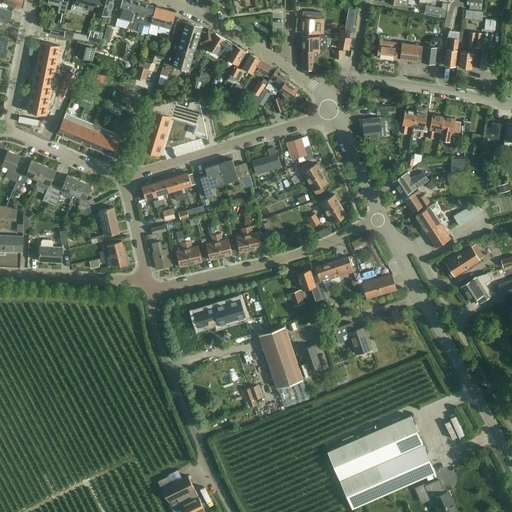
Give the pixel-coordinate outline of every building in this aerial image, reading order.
[(18,8),(21,0),(0,0),(0,1),(18,8)] [(82,6),(95,9),(95,10),(97,0),(76,0),(76,1),(73,0),(70,10),(80,13),(82,6)] [(97,0),(95,10),(95,9),(94,11),(104,14),(102,20),(108,22),(113,0),(97,0)] [(132,0),(122,0),(117,17),(130,20),(127,29),(130,30),(147,35),(147,34),(149,27),(153,14),(155,6),(153,6),(132,0)] [(466,0),(466,4),(469,5),(469,8),(482,9),(482,0),(466,0)] [(58,13),(65,14),(66,5),(60,4),(58,13)] [(426,5),(425,14),(440,17),(442,7),(426,5)] [(149,27),(147,34),(156,36),(157,33),(168,36),(170,29),(171,29),(175,13),(175,12),(155,6),(153,14),(149,27)] [(0,7),(0,17),(6,19),(9,21),(13,12),(0,7)] [(466,9),(465,17),(483,18),(483,9),(466,9)] [(321,11),(303,11),(301,32),(324,33),(325,18),(321,18),(321,11)] [(0,57),(4,58),(8,37),(0,35),(0,27),(4,28),(6,19),(0,17),(0,57)] [(485,18),(484,29),(495,30),(496,20),(485,18)] [(189,70),(202,27),(185,21),(185,22),(177,19),(160,74),(169,76),(172,65),(189,70)] [(110,40),(112,30),(106,28),(103,38),(110,40)] [(205,52),(206,48),(215,34),(208,29),(202,42),(203,42),(200,51),(205,52)] [(448,36),(460,37),(461,30),(449,29),(448,36)] [(91,30),(88,41),(99,44),(102,33),(91,30)] [(64,31),(63,37),(72,39),(73,32),(64,31)] [(468,51),(461,51),(459,67),(471,68),(472,59),(474,59),(475,52),(474,52),(475,47),(479,48),(481,34),(469,32),(467,46),(468,46),(468,51)] [(215,33),(215,34),(206,48),(221,56),(220,58),(222,59),(226,52),(228,53),(234,44),(215,33)] [(319,36),(302,36),(302,51),(322,51),(326,51),(326,34),(319,34),(319,36)] [(348,50),(350,38),(340,36),(337,47),(348,50)] [(458,39),(447,38),(444,65),(455,66),(458,39)] [(77,44),(74,59),(88,62),(92,44),(81,41),(80,45),(77,44)] [(378,45),(377,57),(396,59),(397,48),(398,43),(380,41),(379,46),(378,45)] [(400,60),(432,63),(435,64),(437,47),(419,45),(402,43),(400,60)] [(226,58),(238,65),(246,51),(234,44),(228,53),(226,58)] [(59,49),(41,45),(39,54),(56,58),(59,49)] [(322,51),(302,51),(302,69),(317,69),(317,54),(322,54),(322,51)] [(491,71),(493,54),(481,53),(479,69),(491,71)] [(254,69),(260,59),(250,54),(242,68),(252,73),(254,69)] [(56,59),(39,55),(36,64),(54,68),(56,59)] [(254,69),(269,77),(274,67),(260,59),(254,69)] [(54,68),(36,64),(34,74),(52,78),(54,68)] [(145,81),(149,69),(138,66),(134,78),(145,81)] [(227,80),(232,83),(240,69),(234,66),(227,80)] [(269,83),(280,90),(278,93),(290,100),(298,88),(287,80),(289,77),(276,68),(270,77),(273,79),(269,83)] [(203,91),(208,74),(201,72),(199,78),(197,78),(194,89),(203,91)] [(51,79),(34,75),(32,84),(49,89),(51,79)] [(309,84),(315,89),(321,82),(315,77),(309,84)] [(232,92),(231,93),(239,97),(241,94),(241,93),(244,88),(236,84),(232,91),(232,92)] [(263,88),(256,84),(251,91),(258,96),(263,88)] [(49,89),(32,85),(29,94),(47,98),(49,89)] [(262,91),(258,98),(265,102),(269,95),(262,91)] [(47,99),(29,95),(27,104),(45,109),(47,99)] [(277,112),(283,110),(279,98),(273,100),(277,112)] [(198,100),(189,102),(188,106),(177,103),(178,100),(150,106),(149,110),(153,111),(141,150),(160,155),(171,117),(196,125),(194,132),(206,135),(207,137),(199,99),(198,99),(198,100)] [(44,109),(27,105),(25,115),(42,119),(44,109)] [(395,106),(389,106),(377,106),(377,115),(395,115),(395,106)] [(413,126),(416,111),(405,109),(402,124),(401,133),(406,134),(407,125),(413,126)] [(416,111),(413,126),(411,136),(417,137),(417,136),(422,136),(424,128),(427,113),(416,111)] [(80,118),(66,112),(57,132),(63,135),(62,136),(71,140),(80,118)] [(128,114),(125,121),(133,124),(136,117),(128,114)] [(428,137),(432,138),(433,138),(435,130),(441,132),(444,116),(432,114),(429,129),(428,137)] [(444,116),(441,132),(440,139),(451,141),(452,134),(458,135),(460,121),(454,120),(455,118),(444,116)] [(365,138),(386,135),(384,121),(380,121),(379,117),(363,119),(365,138)] [(94,124),(80,118),(71,140),(80,143),(80,142),(85,144),(94,124)] [(486,127),(485,137),(490,138),(499,139),(501,123),(491,122),(491,128),(486,127)] [(511,122),(507,122),(506,138),(503,138),(503,146),(511,145),(511,122)] [(108,130),(94,124),(85,144),(90,146),(90,148),(99,151),(108,130)] [(122,135),(108,130),(99,151),(107,155),(108,154),(113,156),(114,155),(116,151),(122,135)] [(476,144),(478,134),(472,133),(469,153),(476,154),(477,144),(476,144)] [(303,156),(304,158),(313,156),(310,145),(304,147),(301,138),(287,142),(292,159),(303,156)] [(256,174),(280,167),(274,147),(268,149),(270,156),(252,161),(256,174)] [(17,180),(21,170),(24,162),(18,160),(20,156),(7,150),(1,165),(9,168),(5,177),(16,182),(17,180)] [(457,158),(456,169),(466,169),(466,159),(457,158)] [(224,183),(250,176),(246,163),(234,166),(232,159),(218,163),(224,183)] [(37,180),(44,165),(31,160),(30,164),(24,162),(21,170),(17,180),(13,189),(20,192),(27,175),(37,180)] [(207,174),(200,176),(206,196),(213,194),(211,187),(224,183),(218,163),(205,167),(207,174)] [(300,167),(308,181),(322,173),(316,163),(310,167),(307,163),(300,167)] [(37,180),(36,184),(48,189),(48,187),(49,185),(50,185),(56,170),(44,165),(37,180)] [(411,179),(407,173),(393,182),(403,196),(428,180),(422,171),(411,179)] [(188,172),(176,176),(180,188),(183,199),(187,197),(189,197),(185,187),(192,185),(188,174),(188,172)] [(322,173),(308,181),(316,195),(324,191),(321,186),(328,183),(322,173)] [(61,192),(60,194),(71,198),(72,194),(78,180),(67,175),(61,190),(60,192),(61,192)] [(176,176),(164,179),(168,192),(172,191),(176,201),(178,200),(183,199),(180,188),(176,176)] [(168,192),(164,179),(153,183),(157,195),(168,192)] [(435,179),(428,183),(431,189),(439,185),(435,179)] [(78,180),(72,194),(80,198),(78,203),(79,205),(87,201),(85,200),(91,185),(78,180)] [(151,197),(151,198),(157,196),(157,195),(153,183),(142,186),(145,199),(151,197)] [(509,185),(498,188),(500,193),(511,190),(509,185)] [(48,203),(54,189),(48,187),(48,189),(43,201),(48,203)] [(54,189),(48,203),(55,206),(61,192),(54,189)] [(422,196),(418,190),(404,199),(413,212),(429,202),(424,195),(422,196)] [(260,192),(254,194),(256,200),(262,198),(260,192)] [(307,194),(297,198),(299,203),(309,199),(307,194)] [(326,213),(340,204),(334,194),(320,202),(326,213)] [(81,211),(84,209),(95,203),(92,198),(87,201),(79,205),(78,206),(81,211)] [(486,201),(480,204),(483,209),(488,205),(486,201)] [(415,215),(432,241),(436,247),(450,238),(434,213),(439,209),(435,202),(430,206),(415,215)] [(461,223),(482,211),(477,202),(456,214),(461,223)] [(95,203),(84,209),(87,215),(98,209),(95,203)] [(346,215),(340,204),(326,213),(332,223),(346,215)] [(102,223),(117,219),(114,207),(99,210),(102,223)] [(186,209),(178,212),(180,219),(189,216),(187,210),(186,209)] [(312,227),(320,222),(315,213),(307,218),(312,227)] [(120,232),(117,219),(102,223),(105,235),(120,232)] [(153,234),(166,230),(165,224),(151,228),(153,234)] [(250,226),(246,227),(251,250),(262,248),(258,231),(252,233),(250,226)] [(251,250),(246,227),(241,228),(243,235),(236,237),(240,253),(251,250)] [(331,233),(328,227),(317,232),(320,238),(331,233)] [(61,245),(67,244),(65,230),(59,231),(61,245)] [(220,233),(215,234),(221,257),(232,255),(228,239),(222,240),(220,233)] [(370,233),(364,237),(373,253),(379,250),(370,233)] [(221,257),(215,234),(211,235),(212,243),(206,244),(209,260),(221,257)] [(0,250),(22,252),(23,236),(0,235),(0,250)] [(91,244),(102,241),(101,235),(89,238),(91,244)] [(62,262),(62,247),(53,247),(53,242),(51,240),(42,239),(40,241),(40,246),(39,261),(62,262)] [(190,240),(185,241),(191,264),(202,262),(198,246),(192,247),(190,240)] [(110,255),(124,252),(122,241),(108,244),(110,255)] [(153,251),(152,252),(156,269),(171,265),(166,243),(161,245),(160,241),(152,243),(153,251)] [(191,264),(185,241),(181,242),(182,249),(176,251),(180,267),(191,264)] [(350,246),(336,249),(337,255),(351,252),(350,246)] [(454,276),(479,260),(470,246),(445,262),(454,276)] [(70,250),(71,258),(78,257),(77,249),(70,250)] [(359,267),(363,266),(358,251),(354,253),(359,267)] [(127,264),(124,252),(110,255),(113,267),(127,264)] [(339,276),(353,271),(348,256),(317,267),(312,269),(317,281),(336,274),(337,276),(339,276)] [(511,264),(511,256),(500,260),(503,267),(511,264)] [(101,259),(89,261),(91,268),(99,266),(99,264),(102,263),(107,262),(106,257),(100,258),(101,259)] [(318,293),(320,292),(317,282),(315,283),(310,269),(297,274),(303,290),(311,287),(313,295),(314,295),(315,299),(319,298),(318,293)] [(363,282),(368,297),(395,289),(391,274),(363,282)] [(461,286),(471,302),(477,298),(480,303),(492,295),(479,275),(461,286)] [(511,294),(511,280),(499,285),(504,298),(511,294)] [(290,292),(294,305),(304,302),(299,289),(290,292)] [(239,298),(193,312),(198,327),(217,322),(219,325),(245,317),(239,298)] [(295,322),(289,324),(291,331),(297,329),(295,322)] [(351,339),(356,354),(371,349),(364,327),(354,330),(351,322),(333,329),(338,343),(351,339)] [(277,388),(278,387),(302,379),(285,326),(259,335),(277,388)] [(302,349),(309,370),(320,366),(313,345),(302,349)] [(234,370),(218,377),(226,398),(242,392),(234,370)] [(309,398),(307,392),(302,379),(278,387),(284,406),(309,398)] [(256,386),(250,388),(254,400),(260,398),(256,386)] [(250,407),(256,405),(254,400),(250,388),(244,390),(248,401),(250,407)] [(450,417),(458,438),(466,435),(458,414),(450,417)] [(326,452),(351,508),(435,472),(410,415),(326,452)] [(170,475),(158,481),(162,488),(168,500),(194,487),(188,476),(174,483),(170,475)] [(424,483),(415,487),(418,495),(426,491),(430,500),(431,499),(437,511),(457,511),(453,502),(452,503),(447,491),(444,493),(441,486),(438,479),(424,485),(424,483)] [(194,487),(168,500),(172,510),(173,511),(197,511),(204,509),(198,496),(194,487)]
